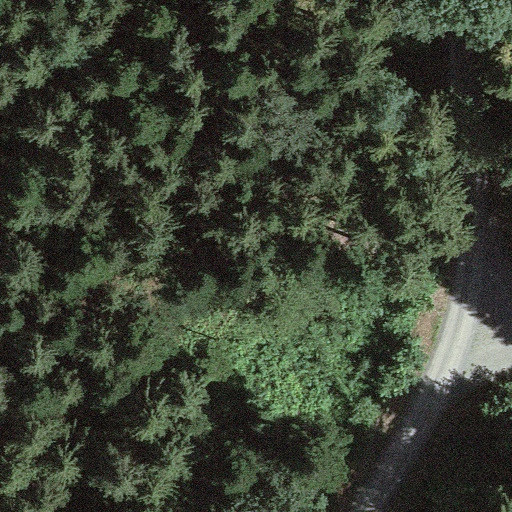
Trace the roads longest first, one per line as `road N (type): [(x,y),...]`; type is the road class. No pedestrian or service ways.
road 1 (track): [(451,0),(466,136),(468,308),(370,511)]
road 2 (track): [(0,115),(128,0)]
